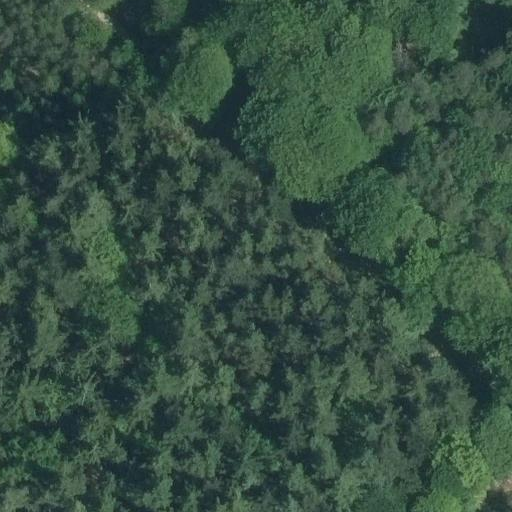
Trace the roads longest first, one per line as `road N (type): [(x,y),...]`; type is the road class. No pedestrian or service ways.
road 1 (track): [(511,387),(79,0)]
road 2 (track): [(359,511),(511,416)]
